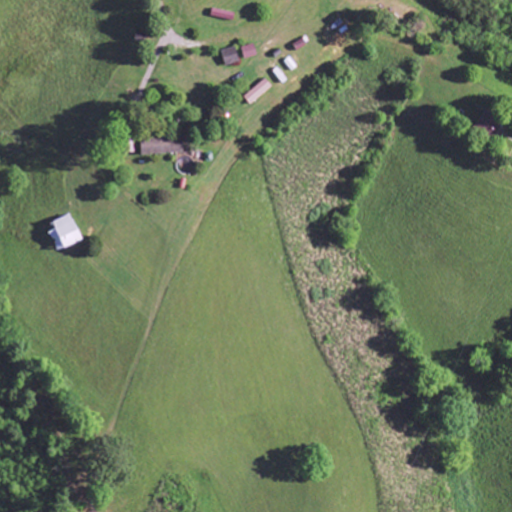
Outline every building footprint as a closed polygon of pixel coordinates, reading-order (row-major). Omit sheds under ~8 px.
[(245,47),(248,58),(261,54),(257,43),(245,47)] [(244,61),(241,46),(225,49),(229,64),(244,61)] [(249,95),(255,103),(277,86),(270,78),(249,95)] [(146,153),(191,152),(191,135),(146,136),(146,153)] [(60,251),(84,239),(71,213),(55,221),(58,228),(49,232),(60,251)]
